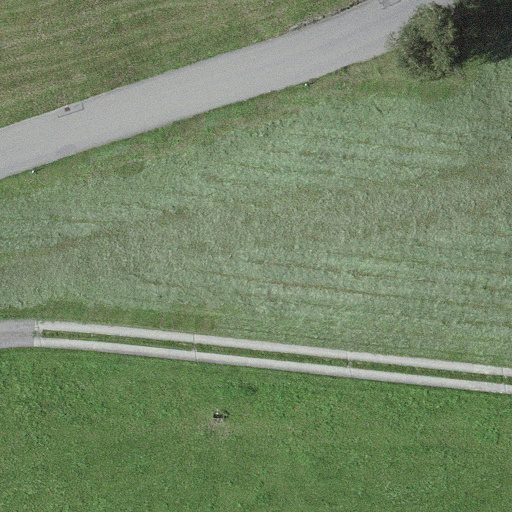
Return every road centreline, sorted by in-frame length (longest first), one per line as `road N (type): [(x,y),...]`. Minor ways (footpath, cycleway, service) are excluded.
road 1 (track): [(0,337),(46,333),(511,380)]
road 2 (unclassified): [(425,0),(383,29),(0,163)]
